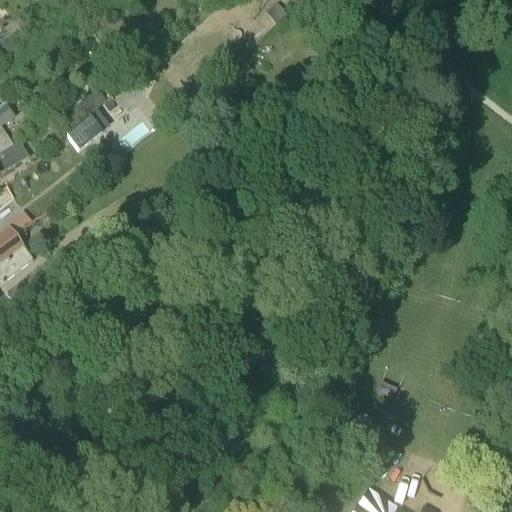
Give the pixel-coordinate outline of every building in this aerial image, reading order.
[(0,29),(0,47),(24,27),(18,20),(4,31),(2,28),(0,29)] [(235,93),(250,82),(247,78),(252,73),(246,63),(226,77),(226,78),(222,82),(227,90),(231,87),(235,93)] [(11,100),(2,89),(0,90),(0,100),(4,106),(11,100)] [(80,126),(99,111),(106,105),(97,93),(71,113),(80,126)] [(0,156),(4,154),(13,146),(2,130),(15,120),(5,107),(0,110),(0,156)] [(79,155),(103,135),(90,120),(66,139),(79,155)] [(0,156),(0,176),(29,159),(19,144),(13,147),(13,146),(4,154),(0,156)] [(25,210),(10,223),(19,235),(35,222),(25,210)] [(121,246),(123,244),(113,231),(107,224),(61,256),(60,256),(32,279),(44,294),(74,271),(71,267),(83,257),(92,268),(121,246)] [(14,240),(15,238),(9,230),(0,236),(0,265),(17,252),(13,246),(16,243),(14,240)] [(0,331),(18,316),(17,316),(4,300),(0,303),(0,289),(33,263),(15,238),(14,240),(16,243),(13,246),(17,252),(0,265),(0,331)] [(17,316),(44,294),(32,279),(4,300),(17,316)]
